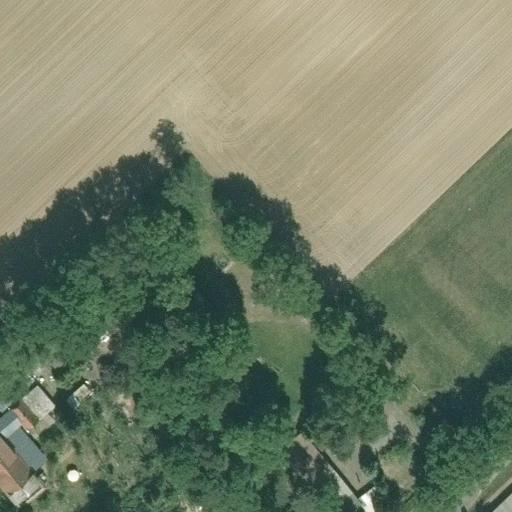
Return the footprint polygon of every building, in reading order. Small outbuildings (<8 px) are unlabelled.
[(30,347),(42,365),(72,344),(60,327),(30,347)] [(27,381),(0,404),(0,407),(16,426),(44,401),(27,381)] [(81,382),(63,396),(71,407),(89,392),(81,382)] [(279,444),(329,511),(347,511),(358,504),(301,427),(279,444)] [(28,479),(0,446),(0,500),(1,502),(28,479)] [(368,482),(359,503),(376,511),(385,490),(368,482)] [(511,511),(511,491),(490,511),(511,511)]
